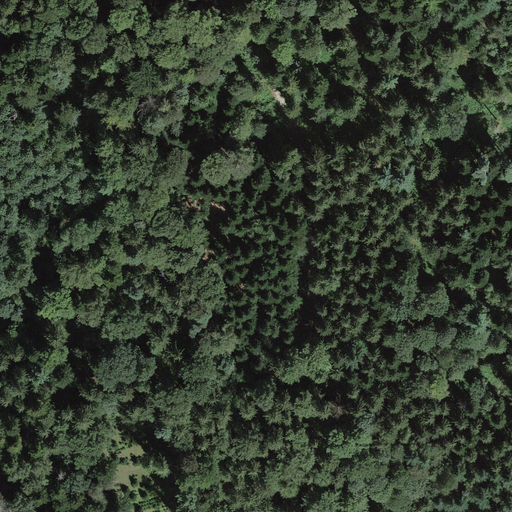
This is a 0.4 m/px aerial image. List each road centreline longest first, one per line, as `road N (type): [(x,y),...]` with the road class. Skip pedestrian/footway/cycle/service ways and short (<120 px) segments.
road 1 (track): [(211,0),(281,100),(303,164),(325,293),(386,511)]
road 2 (track): [(189,511),(66,0)]
